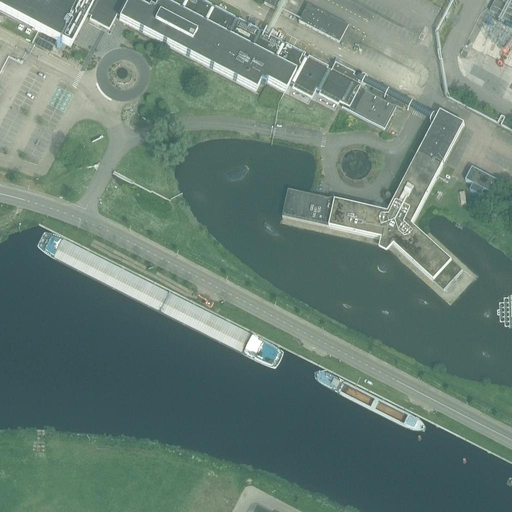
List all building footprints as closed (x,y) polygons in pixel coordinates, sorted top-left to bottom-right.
[(361,77),(360,77),(364,70),(340,57),(336,65),(312,53),(308,61),(304,59),(306,57),(196,0),(0,0),(0,11),(70,48),(87,16),(108,27),(114,15),(121,19),(119,21),(255,93),(260,84),(264,87),(266,83),(285,93),(289,85),(317,100),(316,103),(358,125),(362,118),(386,130),(397,108),(361,89),(363,86),(364,86),(365,86),(366,86),(367,85),(367,84),(368,84),(368,83),(368,82),(367,81),(366,80),(362,77),(361,77)] [(268,0),(265,5),(275,10),(280,0),(268,0)] [(508,12),(511,2),(511,0),(501,0),(498,7),(508,12)] [(307,5),(306,6),(298,22),(339,43),(347,27),(307,5)] [(369,209),(296,193),(289,191),(282,218),(384,241),(381,252),(389,257),(395,248),(444,293),(462,272),(413,226),(467,123),(442,110),(388,213),(369,209)] [(468,166),(466,169),(465,172),(470,174),(466,182),(473,186),(470,192),(482,198),(485,192),(493,196),(499,183),(468,166)]
